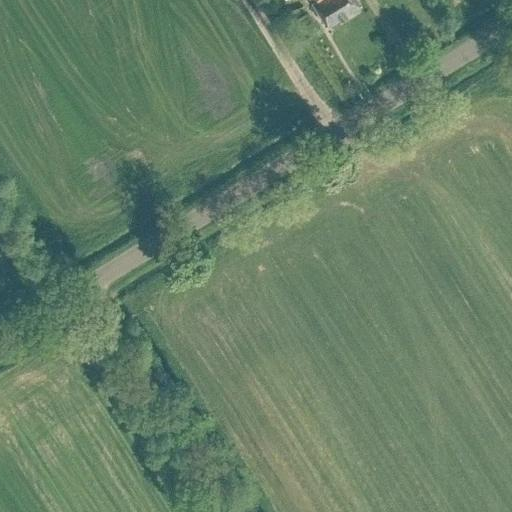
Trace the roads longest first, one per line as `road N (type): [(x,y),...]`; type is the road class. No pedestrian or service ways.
road 1 (tertiary): [(0,339),(511,22)]
road 2 (track): [(331,133),(244,0)]
